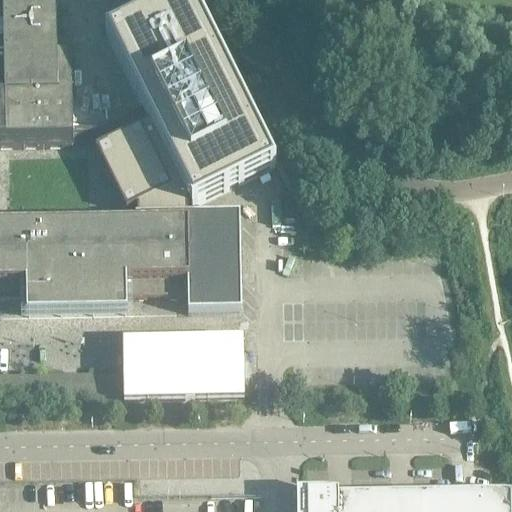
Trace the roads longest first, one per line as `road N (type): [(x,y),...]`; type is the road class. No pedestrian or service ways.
road 1 (unclassified): [(0,446),(463,438)]
road 2 (unclassified): [(511,183),(433,191),(353,157),(306,104),(255,0)]
